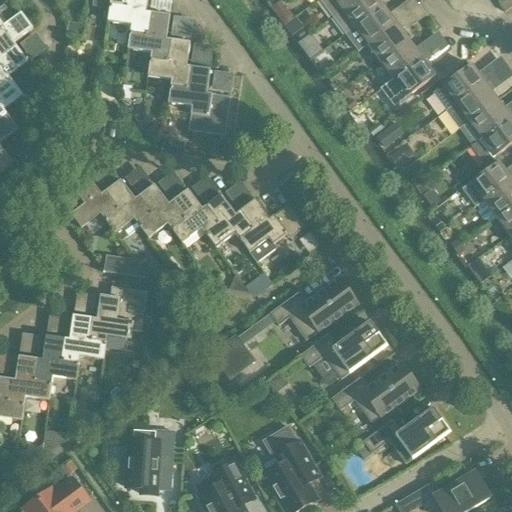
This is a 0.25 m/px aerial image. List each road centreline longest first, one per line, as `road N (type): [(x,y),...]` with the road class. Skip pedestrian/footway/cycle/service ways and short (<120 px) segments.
road 1 (unclassified): [(506,420),(313,153)]
road 2 (residential): [(313,153),(283,177),(38,141)]
road 3 (residential): [(0,337),(86,276),(30,195),(38,141)]
road 4 (unclassified): [(313,153),(199,0)]
road 5 (residential): [(506,420),(357,511)]
road 6 (residential): [(38,141),(54,31),(32,0)]
